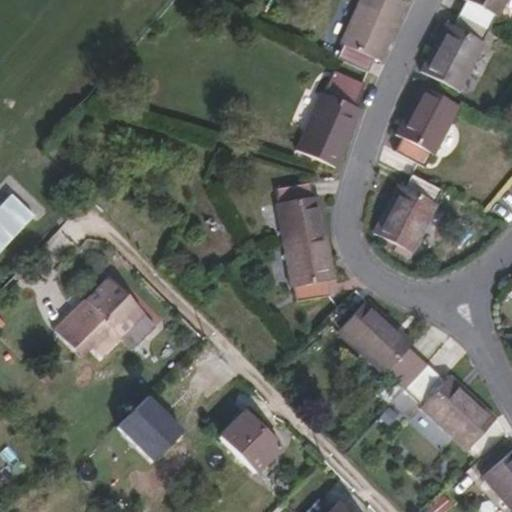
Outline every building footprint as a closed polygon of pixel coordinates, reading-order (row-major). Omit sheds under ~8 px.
[(380,59),(406,4),(397,0),(359,0),(340,41),(343,43),(336,58),(367,72),(374,57),(380,59)] [(463,0),(457,12),(488,27),(494,15),(497,15),(505,0),(463,0)] [(482,43),(481,40),(488,27),(457,12),(450,26),(445,23),(420,71),(456,90),(482,43)] [(353,106),(363,84),(333,70),(323,93),(321,92),(296,150),(334,166),(359,110),(353,106)] [(447,118),(454,106),(424,90),(417,104),(412,101),(387,149),(425,168),(450,121),(447,118)] [(432,203),(439,191),(408,174),(400,187),(397,185),(370,233),(409,253),(435,205),(432,203)] [(277,203),(275,204),(282,244),(325,236),(318,196),(312,196),(309,183),(274,188),(277,203)] [(0,250),(33,216),(11,195),(0,206),(0,250)] [(326,278),(331,276),(325,236),(282,244),(289,282),(292,282),(295,300),(329,293),(326,278)] [(106,278),(82,302),(84,304),(115,335),(139,311),(106,278)] [(370,391),(384,403),(400,387),(424,362),(406,344),(410,340),(363,296),(334,328),(381,372),(383,371),(388,375),(382,383),(378,382),(370,391)] [(96,355),(115,335),(84,304),(78,310),(76,308),(51,332),(72,351),(82,341),(87,346),(96,355)] [(128,348),(152,323),(139,311),(115,335),(128,348)] [(72,351),(77,356),(87,346),(82,341),(72,351)] [(447,374),(442,378),(424,362),(400,387),(419,405),(417,407),(463,450),(492,417),(447,374)] [(244,464),(270,438),(234,403),(209,428),(244,464)] [(511,511),(511,448),(480,475),(511,511)] [(326,511),(316,501),(304,511),(326,511)]
